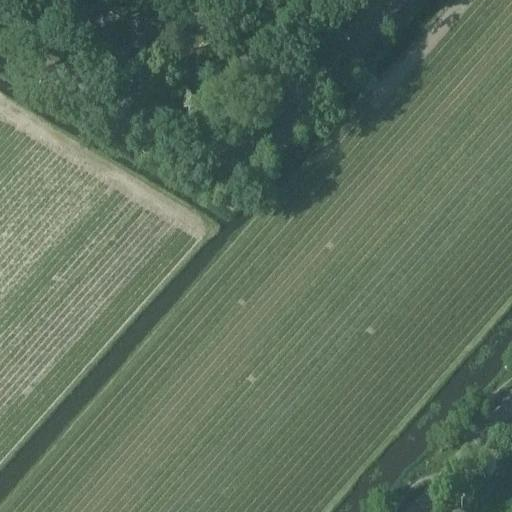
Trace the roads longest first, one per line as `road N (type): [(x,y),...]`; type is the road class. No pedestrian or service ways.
road 1 (tertiary): [(391,0),(268,142),(241,153),(206,152),(0,49)]
road 2 (track): [(347,54),(378,83),(390,83),(465,0)]
road 3 (unknown): [(420,511),(511,402)]
